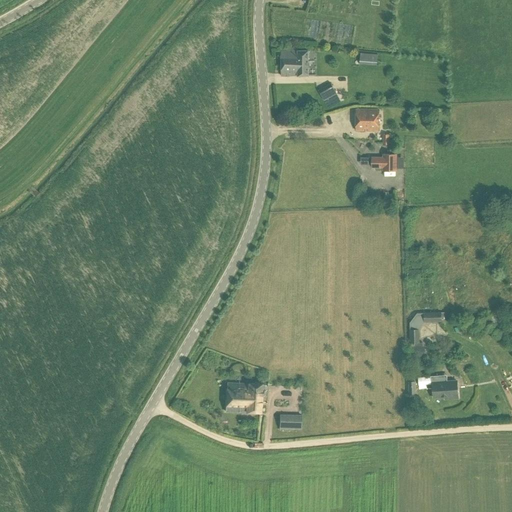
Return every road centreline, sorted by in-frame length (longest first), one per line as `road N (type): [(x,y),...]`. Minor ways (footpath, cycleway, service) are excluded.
road 1 (tertiary): [(101,511),(118,463),(259,206),(267,171),(260,0)]
road 2 (track): [(511,427),(253,446),(202,431),(152,403)]
